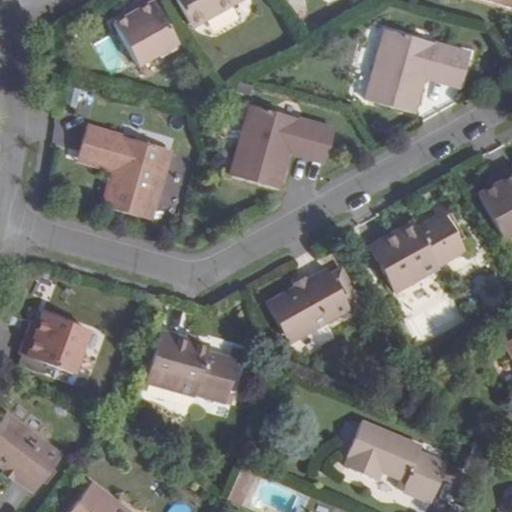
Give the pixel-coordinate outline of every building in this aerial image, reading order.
[(177,44),(151,0),(139,0),(125,8),(129,14),(123,18),(112,24),(136,67),(177,44)] [(242,0),(179,0),(195,27),(242,0)] [(511,0),(472,0),(511,11),(511,0)] [(125,8),(119,12),(123,18),(129,14),(125,8)] [(364,103),(412,116),(422,81),(424,74),(461,84),(469,55),(384,31),(364,103)] [(461,84),(424,74),(422,81),(459,91),(461,84)] [(229,177),(277,191),(286,157),(289,150),(325,160),(334,131),(250,107),(229,177)] [(170,151),(86,126),(77,156),(112,167),(111,174),(101,208),(149,222),(170,151)] [(286,157),(323,167),(325,160),(289,150),(286,157)] [(77,156),(75,164),(111,174),(112,167),(77,156)] [(511,231),(511,166),(490,178),(494,185),(487,189),(476,195),(500,238),(511,231)] [(490,178),(483,181),(487,189),(494,185),(490,178)] [(416,229),(413,223),(367,248),(393,294),(438,269),(437,267),(464,251),(458,240),(463,237),(444,201),(431,209),(436,219),(416,229)] [(330,275),(327,271),(307,282),(294,290),(264,306),(287,344),(348,309),(346,306),(354,302),(337,272),(330,275)] [(304,278),(291,285),(294,290),(307,282),(304,278)] [(445,286),(405,294),(413,335),(453,327),(445,286)] [(87,332),(42,315),(37,327),(34,335),(27,332),(18,356),(72,376),(87,332)] [(37,327),(30,325),(27,332),(34,335),(37,327)] [(206,353),(208,347),(158,332),(143,384),(193,398),(194,396),(225,406),(228,393),(233,395),(245,355),(231,350),(228,360),(206,353)] [(511,339),(503,344),(511,359),(511,339)] [(45,366),(21,358),(19,363),(42,372),(45,366)] [(60,458),(4,415),(0,420),(0,468),(3,471),(15,480),(33,494),(60,458)] [(420,448),(359,423),(341,469),(376,482),(380,473),(397,480),(405,484),(401,493),(401,494),(429,505),(445,466),(417,454),(420,448)] [(238,504),(255,466),(242,460),(226,498),(238,504)] [(0,476),(11,485),(15,480),(3,471),(0,474),(0,476)] [(397,480),(394,490),(401,493),(405,484),(397,480)] [(125,511),(89,485),(68,511),(125,511)]
